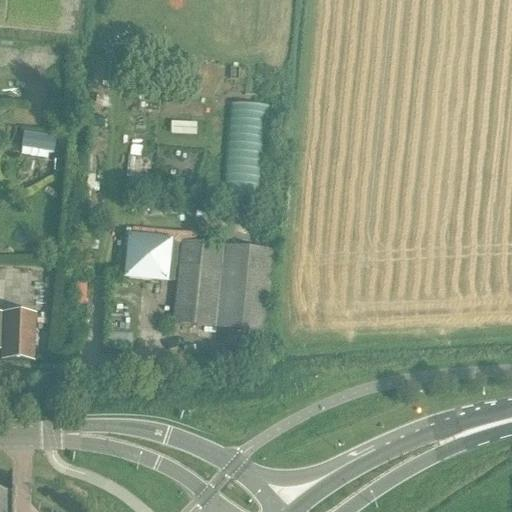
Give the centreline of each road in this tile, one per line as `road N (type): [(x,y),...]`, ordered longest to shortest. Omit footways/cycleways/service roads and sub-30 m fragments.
road 1 (tertiary): [(275,511),(231,464),(205,450),(136,429),(65,434)]
road 2 (primary): [(495,421),(397,444),(345,471),(306,511)]
road 3 (track): [(0,375),(194,361)]
road 4 (tertiary): [(65,434),(158,463),(225,511)]
road 5 (primary): [(342,511),(495,421)]
